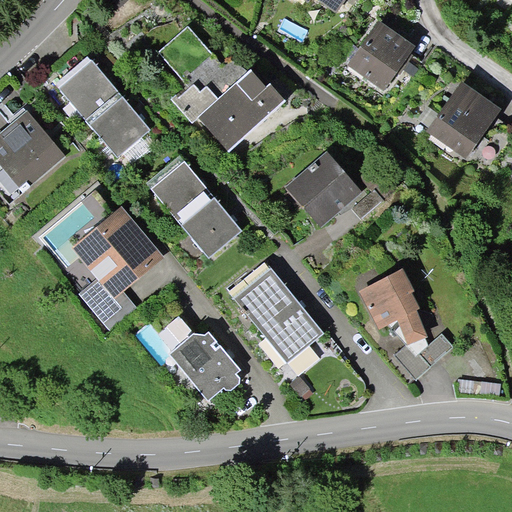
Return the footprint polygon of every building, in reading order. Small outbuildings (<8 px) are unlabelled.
[(124,0),(116,8),(129,22),(150,4),(146,0),(124,0)] [(398,64),(406,54),(393,45),(395,41),(376,28),(351,63),(365,73),(363,76),(381,89),(390,76),(391,76),(396,72),(399,66),(399,65),(398,64)] [(227,152),(281,104),(267,88),(263,91),(247,73),(245,75),(246,76),(235,85),(210,56),(205,61),(183,35),(158,57),(187,89),(171,104),(189,125),(197,118),(227,152)] [(87,121),(120,93),(89,57),(57,84),(87,121)] [(429,130),(465,156),(494,115),(458,89),(429,130)] [(151,130),(120,93),(87,121),(118,157),(151,130)] [(29,111),(24,105),(3,123),(9,129),(0,136),(0,168),(17,189),(16,189),(20,194),(27,188),(62,158),(25,115),(29,111)] [(305,204),(321,222),(356,192),(326,157),(315,168),(313,166),(307,171),(309,173),(295,185),(309,201),(305,204)] [(176,224),(209,196),(178,160),(146,187),(176,224)] [(372,192),(351,210),(360,221),(383,203),(378,197),(390,188),(374,169),(361,179),(372,192)] [(239,233),(209,196),(176,224),(207,260),(239,233)] [(115,290),(151,260),(117,219),(80,249),(114,290),(115,290)] [(285,365),(321,335),(264,265),(228,295),(240,310),(237,313),(240,316),(243,314),(285,365)] [(413,382),(451,349),(439,336),(428,346),(410,312),(413,310),(406,295),(409,293),(399,273),(361,293),(379,328),(384,325),(388,330),(386,332),(392,339),(394,337),(403,347),(392,357),(413,382)] [(238,372),(224,354),(207,333),(203,336),(192,335),(180,345),(179,356),(198,379),(191,385),(206,403),(222,390),(223,392),(229,392),(237,385),(238,380),(234,375),(238,372)] [(459,379),(458,393),(500,397),(501,383),(459,379)] [(298,396),(306,389),(298,380),(290,387),(298,396)]
